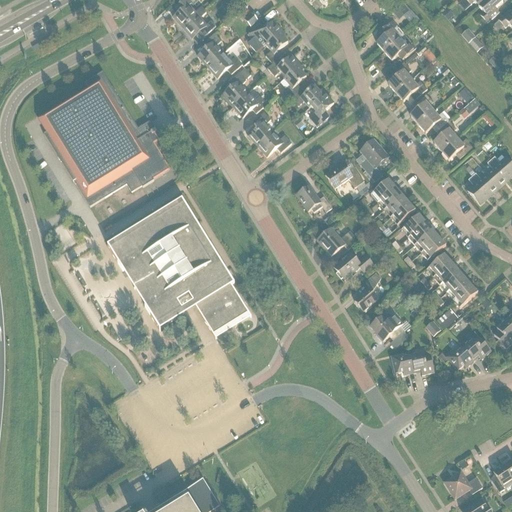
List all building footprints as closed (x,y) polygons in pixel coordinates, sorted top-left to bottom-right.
[(182,30),(204,12),(201,9),(195,14),(188,7),(190,5),(186,0),(185,0),(175,9),(180,14),(173,20),(182,30)] [(235,0),(234,0),(231,3),(238,10),(242,7),(235,0)] [(478,9),(488,0),(464,0),(470,7),(474,4),(478,9)] [(499,0),(488,0),(478,9),(483,14),(479,17),(487,25),(499,15),(495,10),(503,4),(499,0)] [(404,7),(394,15),(397,19),(402,15),(404,18),(409,13),(404,7)] [(233,8),(227,14),(230,18),(237,12),(233,8)] [(511,30),(511,13),(510,11),(498,22),(505,30),(508,27),(511,30)] [(206,14),(204,12),(182,30),(192,41),(198,35),(203,40),(216,29),(211,24),(207,28),(200,20),(206,14)] [(447,22),(452,18),(447,12),(443,16),(447,22)] [(252,16),(245,22),(251,28),(257,22),(252,16)] [(279,35),(282,33),(273,23),(264,31),(259,26),(248,37),(255,45),(262,39),(267,45),(267,46),(279,35)] [(377,46),(384,55),(399,41),(404,37),(392,24),(379,35),(383,40),(377,46)] [(474,40),(468,32),(461,37),(467,45),(474,40)] [(267,46),(267,45),(265,47),(271,53),(265,58),(272,66),(278,61),(283,57),(279,52),(288,44),(283,38),(279,35),(267,46)] [(207,70),(223,56),(216,48),(221,44),(214,36),(203,45),(207,50),(197,58),(207,70)] [(399,41),(384,55),(392,63),(398,57),(403,62),(416,51),(408,43),(404,37),(399,41)] [(483,50),(475,41),(469,46),(476,56),(483,50)] [(422,48),(415,54),(419,58),(426,52),(422,48)] [(223,56),(207,70),(217,81),(227,72),(231,77),(242,67),(235,59),(230,64),(223,56)] [(285,80),(299,67),(291,58),(282,66),(278,61),(272,66),(267,71),(274,79),(280,74),(285,80)] [(501,69),(493,60),(488,64),(496,73),(501,69)] [(396,95),(411,82),(406,77),(411,73),(404,65),(391,76),(395,81),(388,87),(396,95)] [(303,71),(299,67),(285,80),(284,82),(289,88),(284,93),(291,101),(301,91),(297,87),(306,79),(301,73),(303,71)] [(239,75),(245,82),(251,77),(245,70),(239,75)] [(511,81),(511,80),(503,70),(497,76),(506,87),(511,81)] [(138,131),(103,74),(85,84),(89,91),(49,116),(43,120),(50,132),(43,136),(73,184),(74,183),(90,209),(127,186),(132,194),(142,188),(142,190),(154,182),(153,181),(169,171),(158,154),(162,151),(152,136),(157,134),(150,123),(138,131)] [(245,82),(239,75),(228,85),(232,89),(222,98),(232,109),(248,95),(241,87),(246,83),(245,82)] [(411,82),(396,95),(403,104),(410,98),(414,103),(427,92),(420,83),(415,87),(411,82)] [(305,96),(301,91),(291,101),(298,109),(304,104),(309,110),(311,109),(311,108),(323,98),(323,97),(314,88),(305,96)] [(472,100),(464,91),(458,96),(466,105),(472,100)] [(255,103),(248,95),(232,109),(242,120),(252,112),(256,116),(267,107),(260,99),(255,103)] [(311,108),(311,109),(316,114),(310,120),(317,129),(329,118),(324,113),(334,105),(325,95),(323,97),(323,98),(311,108)] [(285,96),(280,101),(285,106),(290,102),(285,96)] [(418,127),(433,114),(428,109),(433,105),(426,96),(413,108),(417,113),(410,118),(418,127)] [(479,108),(474,102),(458,115),(463,121),(479,108)] [(257,148),(273,134),(266,127),(271,122),(264,114),(253,124),(257,128),(247,137),(257,148)] [(436,135),(449,123),(442,115),(437,119),(433,114),(418,127),(425,136),(432,130),(436,135)] [(486,118),(483,120),(491,129),(494,127),(486,118)] [(298,120),(292,125),(296,132),(303,126),(298,120)] [(441,154),(456,141),(452,136),(456,132),(449,123),(436,135),(440,139),(433,145),(441,154)] [(273,134),(257,148),(267,160),(277,151),(281,155),(292,146),(285,138),(280,142),(273,134)] [(456,141),(441,154),(448,163),(455,157),(459,162),(472,150),(465,142),(461,146),(456,141)] [(370,164),(363,171),(365,173),(374,184),(375,184),(383,178),(375,169),(388,158),(375,142),(361,154),(370,164)] [(477,158),(482,153),(479,149),(473,154),(477,158)] [(491,162),(508,182),(511,178),(511,166),(506,160),(500,165),(494,159),(491,162)] [(487,177),(499,190),(508,182),(491,162),(487,165),(493,172),(487,177)] [(348,173),(343,166),(333,173),(332,173),(325,178),(335,192),(349,182),(355,191),(364,184),(354,169),(348,173)] [(365,173),(362,176),(372,186),(374,184),(365,173)] [(499,190),(487,177),(481,182),(475,176),(472,179),(489,199),(499,190)] [(489,199),(472,179),(468,182),(474,188),(468,194),(479,207),(489,199)] [(389,182),(372,196),(379,204),(395,190),(389,182)] [(365,189),(359,194),(362,197),(372,189),(369,186),(365,189)] [(318,203),(309,189),(297,198),(308,214),(311,212),(314,216),(322,209),(326,215),(332,211),(323,199),(318,203)] [(386,211),(402,197),(395,190),(379,204),(386,211)] [(386,211),(392,219),(408,205),(402,197),(386,211)] [(366,214),(370,211),(367,207),(369,206),(364,200),(358,205),(363,210),(366,214)] [(107,248),(159,333),(160,332),(159,331),(184,315),(181,311),(177,304),(181,302),(182,305),(184,303),(186,302),(185,299),(188,297),(193,304),(196,310),(215,341),(216,340),(215,338),(227,331),(225,328),(233,323),(235,325),(249,317),(250,319),(251,318),(232,288),(234,286),(222,267),(220,268),(217,264),(219,262),(200,231),(197,232),(195,228),(197,226),(182,202),(181,202),(182,203),(108,249),(108,248),(107,248)] [(408,205),(392,219),(399,227),(415,212),(408,205)] [(419,217),(403,231),(410,239),(426,225),(419,217)] [(426,225),(410,239),(416,246),(432,232),(426,225)] [(340,242),(331,231),(317,243),(331,259),(344,248),(348,253),(357,245),(348,235),(340,242)] [(423,254),(439,240),(432,232),(416,246),(423,254)] [(423,254),(430,262),(446,248),(439,240),(423,254)] [(358,265),(350,256),(334,270),(344,283),(359,271),(364,276),(374,268),(366,259),(358,265)] [(444,257),(428,271),(435,279),(451,265),(444,257)] [(451,265),(435,279),(442,286),(458,272),(451,265)] [(464,280),(458,272),(442,286),(448,294),(464,280)] [(363,314),(378,302),(372,295),(381,281),(376,275),(365,284),(369,289),(361,296),(362,297),(354,304),(363,314)] [(455,301),(471,287),(464,280),(448,294),(455,301)] [(415,282),(409,286),(414,293),(420,288),(415,282)] [(478,295),(471,287),(455,301),(462,309),(478,295)] [(486,301),(481,305),(485,309),(490,305),(486,301)] [(445,332),(459,319),(451,310),(437,322),(445,332)] [(375,336),(382,344),(389,338),(393,343),(404,333),(400,329),(402,327),(394,318),(387,324),(382,318),(370,329),(376,336),(375,336)] [(511,328),(506,322),(497,331),(498,333),(493,337),(506,351),(511,345),(511,328)] [(433,338),(440,332),(433,323),(425,329),(433,338)] [(462,350),(474,363),(479,359),(481,362),(491,353),(479,339),(474,343),(472,341),(462,350)] [(466,371),(474,363),(462,350),(458,354),(455,351),(446,360),(457,373),(463,368),(466,371)] [(410,358),(415,376),(421,374),(422,378),(434,375),(430,356),(424,357),(423,355),(410,358)] [(415,376),(410,358),(404,359),(404,356),(391,359),(395,376),(403,375),(404,378),(415,376)] [(511,461),(502,468),(511,482),(511,461)] [(464,462),(459,466),(462,471),(468,468),(464,462)] [(503,489),(511,483),(511,482),(502,468),(493,474),(496,479),(491,483),(499,495),(504,491),(503,489)] [(467,486),(460,475),(444,485),(455,501),(469,492),(472,497),(482,490),(476,480),(467,486)] [(215,511),(220,509),(202,482),(160,508),(158,506),(156,507),(154,509),(155,511),(153,511),(215,511)]
